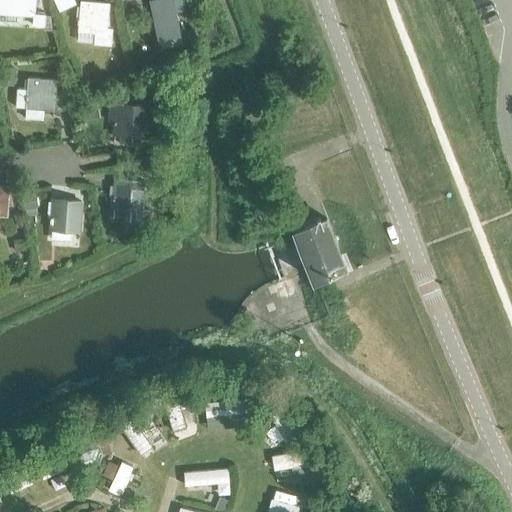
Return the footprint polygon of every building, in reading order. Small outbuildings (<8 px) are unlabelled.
[(45,14),(34,13),(35,0),(0,0),(0,11),(34,15),(33,24),(44,25),(45,14)] [(107,28),(109,3),(82,0),(79,30),(97,32),(96,42),(110,43),(112,28),(107,28)] [(154,0),(152,1),(160,37),(181,32),(175,8),(188,6),(186,0),(154,0)] [(26,107),(54,109),(57,80),(29,77),(26,107)] [(148,102),(110,101),(108,119),(116,118),(115,133),(124,133),(123,143),(142,144),(148,102)] [(151,175),(165,175),(165,163),(152,163),(151,175)] [(137,221),(149,222),(150,210),(142,209),(145,180),(117,177),(114,207),(138,209),(137,221)] [(0,214),(6,215),(9,185),(0,184),(0,214)] [(26,214),(37,213),(36,207),(38,207),(36,191),(22,193),(24,209),(26,208),(26,214)] [(51,228),(79,230),(82,201),(54,198),(51,228)] [(296,229),(316,281),(346,269),(327,217),(296,229)]
